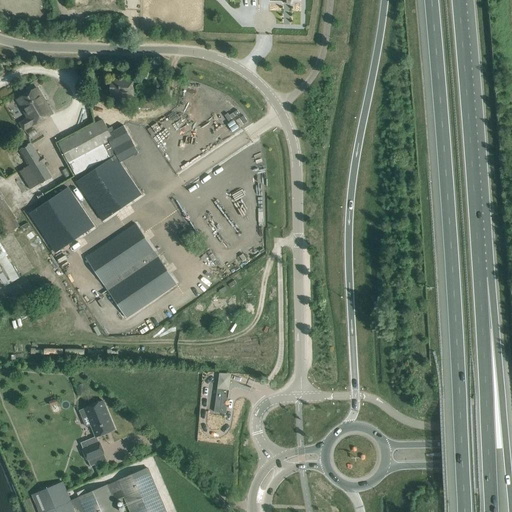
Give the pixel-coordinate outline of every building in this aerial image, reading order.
[(134,80),(111,80),(111,95),(134,96),(134,80)] [(51,113),(37,89),(18,100),(33,124),(51,113)] [(133,101),(133,107),(124,107),(124,114),(130,114),(130,117),(143,117),(143,116),(152,115),(152,109),(153,109),(153,100),(133,101)] [(234,108),(217,114),(219,121),(237,115),(234,108)] [(121,162),(138,153),(123,125),(110,133),(104,120),(59,144),(75,176),(116,154),(121,162)] [(30,143),(21,150),(29,163),(18,170),(30,190),(35,187),(51,177),(43,163),(40,158),(30,143)] [(115,156),(76,182),(103,221),(142,195),(115,156)] [(68,188),(29,214),(56,253),(95,227),(68,188)] [(20,225),(0,195),(0,222),(7,234),(20,225)] [(248,204),(232,211),(236,219),(251,211),(248,204)] [(177,284),(136,224),(86,258),(127,318),(177,284)] [(26,256),(11,232),(5,235),(0,238),(0,267),(10,284),(34,269),(26,256)] [(217,388),(214,412),(226,414),(229,390),(217,388)] [(115,430),(103,401),(80,410),(87,428),(92,426),(96,437),(115,430)] [(104,453),(100,442),(83,449),(88,460),(91,466),(107,459),(104,453)] [(166,511),(148,468),(71,500),(63,482),(32,495),(39,511),(125,511),(128,510),(129,511),(166,511)]
